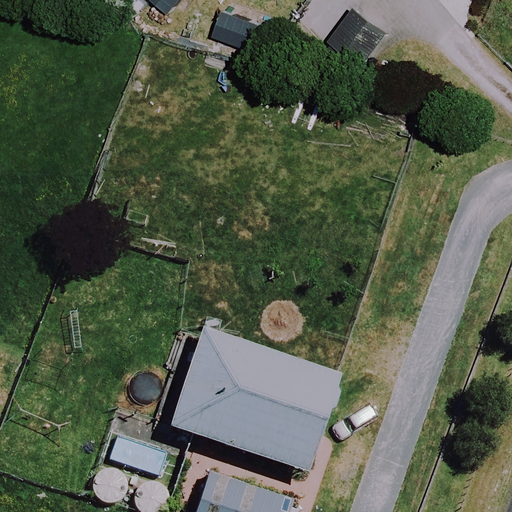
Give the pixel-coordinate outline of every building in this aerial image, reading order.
[(387,33),(337,0),(318,0),(297,32),(360,74),(387,33)] [(281,35),(230,4),(215,29),(266,60),(281,35)] [(326,386),(201,343),(169,436),(295,479),(326,386)] [(83,496),(121,511),(159,511),(167,494),(96,465),(83,496)] [(283,511),(287,501),(208,475),(196,511),(283,511)] [(385,511),(392,494),(367,487),(359,511),(385,511)] [(426,511),(427,509),(405,500),(399,511),(426,511)]
